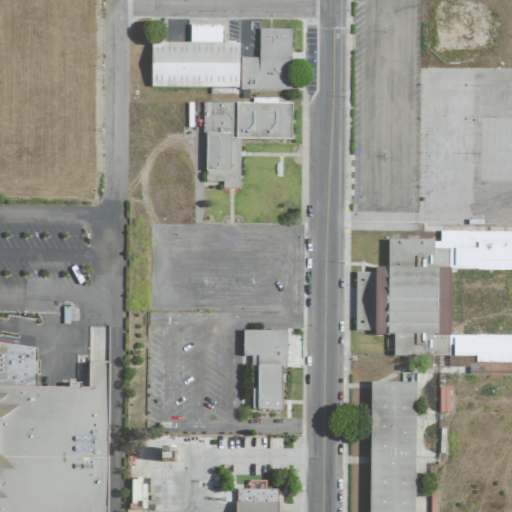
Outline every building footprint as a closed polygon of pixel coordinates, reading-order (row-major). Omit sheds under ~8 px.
[(150,88),(238,89),(238,91),(290,91),(291,30),(258,30),(258,59),(238,58),(238,45),(220,45),(220,26),(189,26),(189,44),(150,44),(150,88)] [(291,141),(291,102),(252,102),(252,104),(204,104),(203,183),(222,183),(222,189),(239,189),(239,140),(291,141)] [(350,269),(433,270),(433,227),(511,227),(511,276),(486,276),(485,340),(511,340),(511,373),(432,373),(432,340),(349,339),(350,269)] [(108,364),(107,327),(88,328),(89,364),(108,364)] [(243,331),(294,332),(293,421),(242,420),(243,331)] [(0,346),(39,351),(38,363),(42,364),(42,377),(38,377),(38,391),(0,390),(0,346)] [(90,391),(89,366),(110,366),(110,511),(0,511),(0,390),(38,391),(90,391)] [(367,511),(413,511),(416,375),(400,375),(400,384),(370,384),(367,511)] [(128,507),(145,508),(146,479),(129,479),(128,507)]
